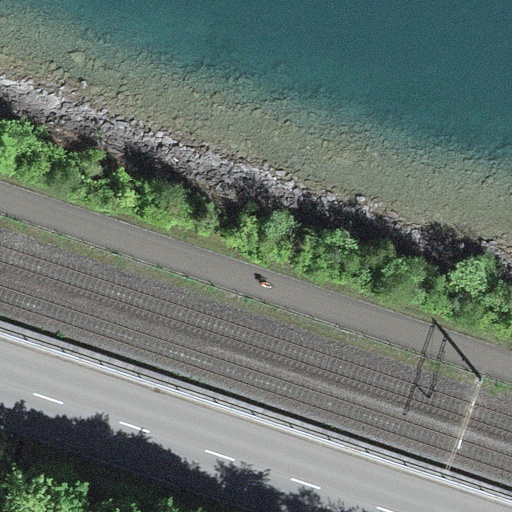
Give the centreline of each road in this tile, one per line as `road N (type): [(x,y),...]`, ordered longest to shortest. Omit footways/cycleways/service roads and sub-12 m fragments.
road 1 (track): [(511,364),(0,194)]
road 2 (primary): [(392,511),(0,382)]
